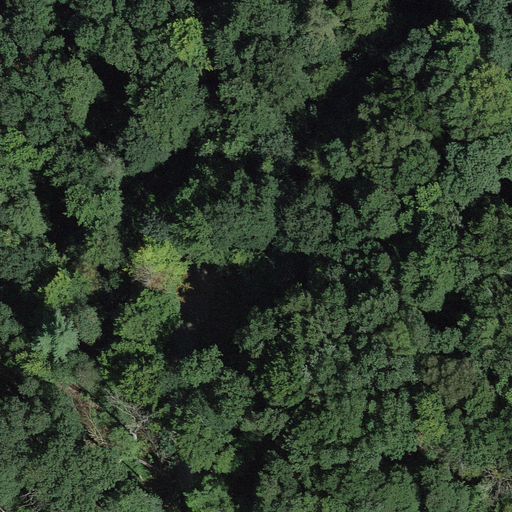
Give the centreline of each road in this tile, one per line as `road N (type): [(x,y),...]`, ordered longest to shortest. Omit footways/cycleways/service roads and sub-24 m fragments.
road 1 (track): [(188,302),(429,0)]
road 2 (track): [(223,0),(188,232),(188,302)]
road 3 (track): [(188,302),(196,511)]
